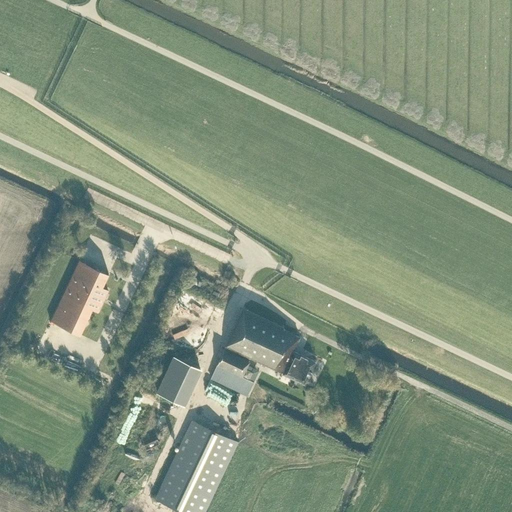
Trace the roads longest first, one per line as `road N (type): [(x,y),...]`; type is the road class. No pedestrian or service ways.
road 1 (unclassified): [(254,255),(511,377)]
road 2 (unclassified): [(254,255),(0,136)]
